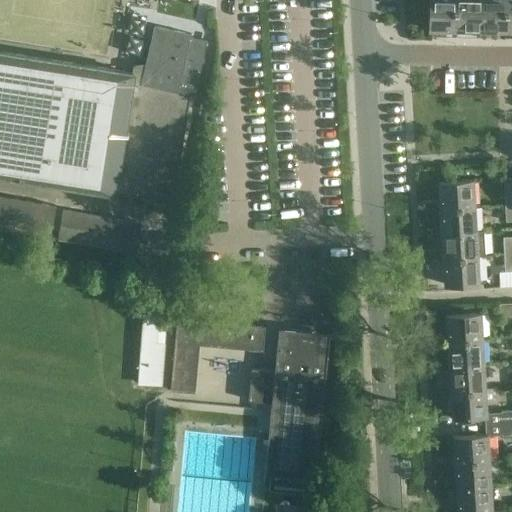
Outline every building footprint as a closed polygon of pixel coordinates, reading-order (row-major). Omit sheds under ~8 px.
[(454,30),(455,0),(429,0),(429,29),(454,30)] [(480,0),(455,0),(454,30),(480,30),(480,0)] [(480,0),(480,30),(505,31),(505,0),(480,0)] [(114,192),(128,194),(133,195),(173,201),(190,95),(194,95),(206,40),(189,36),(190,33),(154,25),(144,65),(133,67),(132,72),(114,192)] [(132,72),(119,70),(0,51),(0,174),(100,191),(108,192),(114,193),(114,192),(132,72)] [(505,208),(511,207),(511,177),(503,178),(505,208)] [(439,207),(473,205),(472,179),(437,181),(439,207)] [(0,227),(50,236),(55,206),(0,195),(0,227)] [(475,230),(473,205),(439,207),(440,232),(475,230)] [(57,238),(135,252),(140,224),(62,209),(57,238)] [(440,232),(442,258),(476,256),(484,255),(483,230),(475,230),(440,232)] [(511,236),(502,237),(503,254),(511,253),(511,236)] [(504,271),(511,270),(511,253),(503,254),(504,271)] [(476,256),(442,258),(443,283),(478,281),(476,256)] [(144,296),(137,382),(159,384),(162,344),(154,343),(158,297),(144,296)] [(511,314),(511,302),(499,303),(500,315),(511,314)] [(447,340),(481,338),(480,312),(445,315),(447,340)] [(176,318),(169,390),(193,392),(198,344),(221,347),(224,322),(176,318)] [(257,350),(260,326),(224,322),(221,347),(257,350)] [(251,368),(248,401),(271,403),(265,473),(270,474),(268,490),(312,494),(314,478),(314,477),(328,340),(327,340),(309,339),(309,332),(304,331),(297,330),(296,337),(277,336),(274,370),(251,368)] [(483,363),(481,338),(447,340),(448,365),(483,363)] [(484,388),(483,363),(448,365),(450,390),(484,388)] [(484,388),(450,390),(451,416),(486,414),(484,388)] [(501,422),(511,421),(511,409),(501,410),(501,422)] [(511,421),(501,422),(502,435),(511,434),(511,421)] [(453,461),(489,459),(487,434),(452,435),(453,461)] [(490,484),(489,459),(453,461),(455,487),(490,484)] [(455,487),(456,511),(492,509),(490,484),(455,487)]
